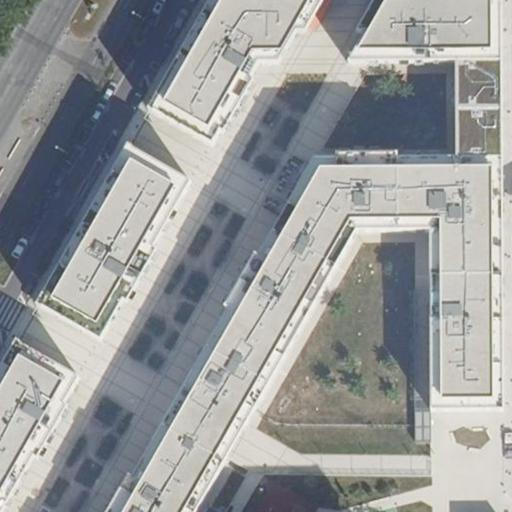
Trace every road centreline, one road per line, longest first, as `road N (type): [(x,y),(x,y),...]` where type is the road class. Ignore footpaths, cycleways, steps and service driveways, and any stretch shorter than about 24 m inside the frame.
road 1 (residential): [(0,307),(173,0)]
road 2 (secondary): [(0,223),(131,0)]
